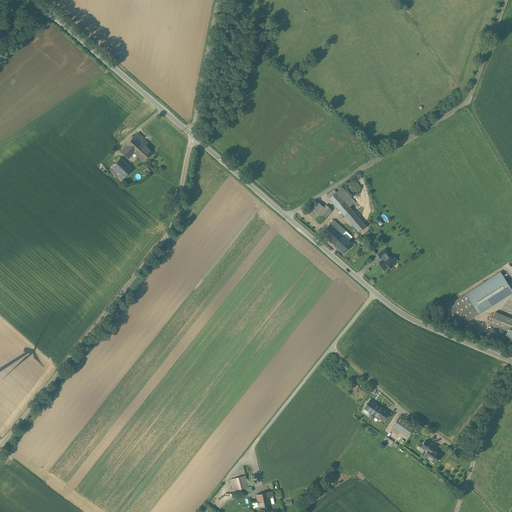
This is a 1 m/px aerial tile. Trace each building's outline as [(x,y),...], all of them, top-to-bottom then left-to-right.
[(143,139),(137,134),(135,136),(145,146),(147,143),(142,139),(143,139)] [(145,146),(135,136),(121,151),(129,158),(134,153),(143,161),(152,152),(145,146)] [(132,169),(121,158),(112,167),(124,179),(132,169)] [(124,179),(112,167),(110,171),(121,182),(124,179)] [(347,190),(349,192),(351,193),(353,194),(356,193),(358,192),(359,190),(359,187),(359,185),(357,183),(356,182),(353,181),(351,182),(349,183),(348,185),(347,187),(347,190)] [(365,227),(349,208),(355,202),(342,187),(336,192),(334,190),(328,196),(338,208),(359,232),(365,227)] [(324,207),(318,202),(314,207),(308,213),(314,219),(324,207)] [(308,207),(305,211),(308,213),(314,207),(311,205),(308,207)] [(324,207),(314,219),(320,224),(332,211),(326,205),(324,207)] [(342,235),(339,231),(341,229),(342,228),(338,225),(335,228),(330,224),(322,233),(339,249),(348,240),(342,235)] [(352,237),(346,231),(342,235),(348,240),(349,241),(349,240),(352,237)] [(348,240),(339,249),(343,253),(352,244),(349,240),(349,241),(348,240)] [(385,250),(378,254),(381,258),(386,254),(387,254),(385,250)] [(390,256),(388,257),(386,254),(381,258),(383,260),(381,261),(383,264),(381,265),(384,270),(387,268),(388,269),(392,266),(391,265),(394,263),(390,256)] [(500,272),(445,307),(456,324),(511,290),(500,272)] [(511,324),(511,319),(495,312),(490,324),(507,331),(509,331),(510,330),(511,327),(511,324)] [(388,412),(370,400),(364,408),(372,413),(370,416),(373,418),(375,415),(383,420),(388,412)] [(414,427),(399,417),(393,425),(408,435),(414,427)] [(370,426),(382,434),(387,427),(374,419),(370,426)] [(393,442),(386,437),(383,441),(390,446),(393,442)] [(426,439),(421,447),(424,449),(425,448),(430,441),(426,439)] [(436,446),(430,441),(425,448),(428,450),(430,447),(433,449),(436,446)] [(433,449),(430,447),(428,450),(424,456),(428,458),(428,457),(435,462),(434,463),(435,463),(441,454),(433,449)] [(245,474),(229,478),(232,490),(248,486),(245,474)] [(255,477),(249,478),(252,488),(257,487),(255,477)] [(299,490),(280,496),(282,502),(295,498),(301,496),(299,490)] [(266,493),(256,495),(258,501),(259,507),(271,505),(269,497),(273,496),(272,491),(266,493)]
